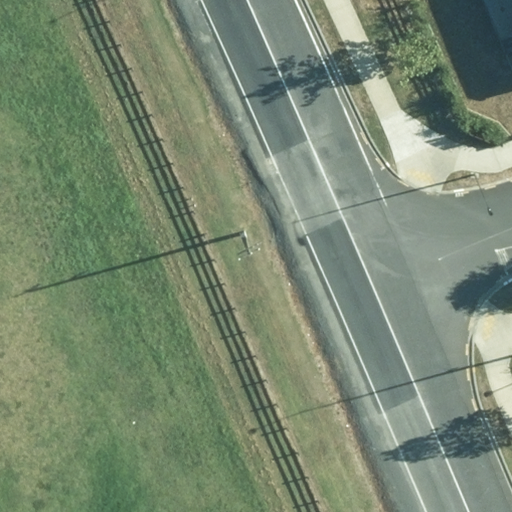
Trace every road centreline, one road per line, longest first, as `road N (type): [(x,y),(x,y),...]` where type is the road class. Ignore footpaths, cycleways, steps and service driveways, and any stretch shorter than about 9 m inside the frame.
road 1 (tertiary): [(377,288),(246,0)]
road 2 (tertiary): [(470,511),(377,288)]
road 3 (residential): [(377,288),(511,230)]
